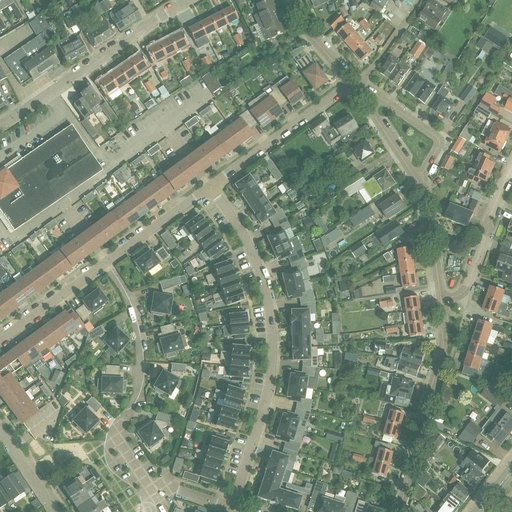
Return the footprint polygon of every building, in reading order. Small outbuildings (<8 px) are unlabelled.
[(11,0),(0,0),(0,4),(3,9),(13,3),(11,0)] [(27,0),(23,3),(29,14),(34,11),(27,0)] [(107,0),(105,0),(99,4),(104,13),(112,8),(107,0)] [(258,36),(261,43),(264,42),(264,41),(284,33),(277,17),(278,16),(271,0),(268,0),(256,5),(260,14),(254,17),(257,25),(254,26),(258,36)] [(356,0),(348,0),(350,8),(357,7),(356,0)] [(374,0),(370,6),(380,14),(387,3),(389,0),(374,0)] [(430,0),(425,9),(441,20),(448,10),(432,0),(430,0)] [(88,7),(96,19),(104,13),(99,4),(97,1),(88,7)] [(119,7),(120,9),(130,25),(141,18),(131,3),(128,4),(119,7)] [(70,8),(78,23),(86,19),(78,4),(70,8)] [(16,7),(12,10),(18,20),(22,18),(16,7)] [(231,7),(221,12),(227,25),(238,19),(231,7)] [(347,20),(353,17),(349,7),(342,10),(347,20)] [(130,25),(120,9),(116,12),(115,10),(109,14),(110,16),(120,32),(130,25)] [(418,19),(434,30),(441,20),(425,9),(418,19)] [(64,19),(69,30),(77,26),(71,15),(69,11),(65,14),(67,17),(64,19)] [(221,12),(210,18),(216,30),(227,25),(221,12)] [(41,14),(34,19),(35,20),(42,32),(50,27),(41,14)] [(328,25),(334,32),(346,21),(339,15),(328,25)] [(199,24),(205,36),(216,30),(210,18),(199,24)] [(4,60),(22,86),(32,79),(33,81),(59,64),(44,43),(48,40),(42,32),(35,20),(30,23),(38,37),(4,60)] [(95,26),(104,41),(114,35),(105,20),(95,26)] [(363,27),(367,32),(371,28),(367,23),(363,27)] [(202,38),(205,44),(208,42),(205,36),(199,24),(188,29),(194,42),(202,38)] [(337,33),(346,43),(356,33),(348,24),(337,33)] [(85,33),(94,47),(104,41),(95,26),(85,33)] [(409,33),(417,38),(418,37),(428,44),(430,45),(434,40),(432,38),(422,31),(421,32),(413,26),(409,33)] [(484,38),(502,49),(506,42),(489,30),(484,38)] [(400,39),(410,46),(413,41),(415,38),(406,31),(400,39)] [(169,39),(176,51),(187,45),(181,33),(169,39)] [(346,43),(354,52),(365,43),(356,33),(346,43)] [(232,37),(238,47),(243,44),(238,34),(232,37)] [(69,42),(77,58),(87,53),(79,36),(69,41),(69,42)] [(375,41),(379,44),(383,39),(378,36),(375,41)] [(59,47),(67,63),(77,58),(69,42),(69,41),(67,38),(56,43),(58,47),(59,47)] [(426,44),(416,38),(415,38),(413,41),(417,43),(410,54),(420,60),(427,49),(428,48),(425,46),(426,44)] [(476,47),(487,54),(492,45),(481,38),(476,47)] [(159,44),(165,57),(176,51),(169,39),(159,44)] [(354,52),(362,62),(373,52),(365,43),(354,52)] [(148,50),(154,62),(165,57),(159,44),(148,50)] [(289,54),(314,88),(325,81),(300,47),(289,54)] [(444,65),(447,61),(447,60),(429,48),(423,55),(430,60),(432,56),(444,65)] [(448,59),(451,61),(455,64),(458,59),(445,51),(442,55),(448,59)] [(470,61),(477,66),(482,59),(474,54),(470,61)] [(137,74),(147,67),(139,55),(129,62),(137,74)] [(200,60),(205,71),(213,67),(208,56),(200,60)] [(379,73),(388,79),(400,62),(391,56),(379,73)] [(182,63),(186,72),(192,70),(187,60),(182,63)] [(502,67),(511,72),(511,64),(506,60),(502,67)] [(271,70),(277,66),(273,61),(267,65),(271,70)] [(444,71),(449,74),(455,64),(451,61),(450,62),(447,61),(444,65),(446,67),(444,71)] [(119,69),(127,80),(137,74),(129,62),(119,69)] [(388,79),(398,85),(409,69),(400,62),(388,79)] [(109,76),(117,87),(127,80),(119,69),(109,76)] [(201,78),(215,99),(229,89),(227,86),(222,89),(221,88),(222,87),(211,72),(201,78)] [(405,90),(415,97),(426,80),(416,74),(405,90)] [(104,91),(107,94),(117,87),(109,76),(99,83),(102,87),(104,91)] [(273,91),(283,104),(288,100),(292,105),(301,98),(286,77),(271,88),(273,91)] [(415,97),(424,104),(436,87),(426,80),(415,97)] [(149,81),(144,85),(150,94),(150,93),(155,90),(149,81)] [(158,104),(165,99),(164,99),(169,96),(163,86),(157,89),(161,95),(162,96),(155,100),(158,104)] [(460,99),(467,104),(476,91),(469,86),(460,99)] [(495,95),(509,102),(506,109),(511,112),(511,92),(500,86),(495,95)] [(432,110),(445,119),(455,105),(445,99),(450,92),(442,87),(437,94),(441,97),(432,110)] [(80,94),(83,98),(94,114),(95,116),(100,113),(95,107),(100,103),(89,88),(80,94)] [(225,93),(229,99),(234,97),(230,90),(225,93)] [(256,99),(271,120),(280,113),(277,108),(283,104),(273,91),(267,96),(264,93),(256,99)] [(496,98),(487,93),(479,106),(498,116),(502,109),(493,104),(496,98)] [(80,123),(90,137),(96,133),(89,121),(90,120),(89,117),(94,114),(83,98),(73,105),(84,120),(80,123)] [(119,102),(126,111),(131,107),(130,106),(125,98),(119,102)] [(243,113),(252,126),(258,122),(262,127),(271,120),(256,99),(247,105),(250,109),(243,113)] [(99,107),(107,118),(113,114),(106,102),(99,107)] [(130,106),(131,107),(134,112),(138,109),(134,103),(130,106)] [(479,114),(488,119),(491,114),(478,106),(474,113),(478,116),(479,114)] [(231,128),(241,142),(250,135),(247,130),(252,126),(243,113),(241,110),(236,114),(239,117),(234,120),(236,124),(231,128)] [(322,129),(320,131),(330,146),(344,138),(346,142),(358,134),(356,130),(358,129),(349,115),(335,124),(331,127),(329,125),(329,124),(322,129)] [(324,116),(310,126),(313,131),(320,126),(322,129),(329,124),(329,125),(330,124),(327,121),(324,116)] [(184,124),(188,130),(198,122),(194,117),(184,124)] [(484,130),(505,141),(510,130),(497,123),(493,130),(486,126),(484,130)] [(219,131),(232,149),(241,142),(231,128),(228,124),(219,131)] [(0,212),(13,231),(102,170),(71,125),(4,171),(5,171),(0,174),(0,212)] [(460,136),(469,142),(472,137),(468,133),(471,128),(466,126),(460,136)] [(485,145),(499,152),(505,141),(484,130),(481,135),(489,138),(485,145)] [(214,143),(223,155),(232,149),(219,131),(210,137),(212,141),(214,143)] [(466,141),(459,137),(456,143),(462,147),(466,141)] [(352,149),(361,163),(375,154),(366,140),(352,149)] [(201,169),(215,159),(216,160),(223,155),(214,143),(193,158),(201,169)] [(147,152),(150,157),(161,149),(157,144),(147,152)] [(274,155),(279,163),(287,158),(281,150),(274,155)] [(333,156),(339,163),(347,157),(342,150),(333,156)] [(478,167),(490,173),(494,164),(488,161),(489,157),(480,153),(476,162),(480,163),(478,167)] [(441,167),(449,171),(455,159),(447,155),(441,167)] [(272,175),(278,171),(270,160),(264,164),(272,175)] [(164,177),(174,191),(181,186),(180,184),(194,174),(186,163),(166,178),(165,176),(164,177)] [(340,176),(348,187),(361,178),(354,167),(340,176)] [(468,179),(478,183),(480,179),(486,182),(490,173),(478,167),(476,172),(472,170),(471,170),(470,170),(469,171),(469,172),(468,172),(468,173),(468,174),(469,174),(469,175),(470,175),(468,179)] [(364,188),(371,200),(377,196),(383,192),(395,184),(385,170),(374,177),(374,178),(366,183),(362,185),(364,188)] [(282,177),(278,171),(272,175),(276,181),(282,177)] [(331,172),(326,175),(332,188),(338,186),(331,172)] [(240,197),(241,196),(256,186),(249,175),(234,185),(235,187),(234,187),(240,197)] [(155,183),(166,197),(174,191),(164,177),(155,183)] [(457,185),(462,188),(465,180),(460,178),(457,185)] [(156,204),(166,197),(155,183),(152,179),(143,186),(144,187),(146,190),(156,204)] [(288,181),(281,185),(286,192),(292,187),(288,181)] [(359,191),(355,184),(345,190),(349,197),(359,191)] [(147,211),(156,204),(146,190),(144,187),(143,186),(143,185),(134,192),(137,196),(147,211)] [(247,205),(262,195),(256,186),(241,196),(247,205)] [(303,201),(309,197),(305,189),(299,193),(303,201)] [(137,196),(134,192),(132,191),(123,197),(128,203),(138,217),(147,211),(137,196)] [(81,200),(85,205),(95,197),(91,192),(81,200)] [(253,214),(268,204),(262,195),(247,205),(253,214)] [(379,206),(388,220),(406,208),(397,195),(379,206)] [(470,207),(475,209),(478,202),(473,199),(470,207)] [(300,201),(294,205),(297,210),(303,206),(300,201)] [(118,210),(129,224),(138,217),(128,203),(118,210)] [(268,204),(253,214),(252,214),(253,215),(250,217),(254,223),(257,221),(259,224),(260,223),(261,224),(269,219),(273,224),(285,218),(278,208),(273,211),(268,204)] [(445,218),(456,223),(462,209),(450,205),(445,218)] [(359,213),(365,221),(375,215),(370,206),(359,213)] [(456,223),(468,227),(473,214),(462,209),(456,223)] [(109,217),(110,218),(111,218),(120,231),(129,224),(118,210),(109,217)] [(190,233),(204,222),(199,215),(195,218),(193,215),(185,221),(187,224),(185,226),(180,229),(186,237),(191,234),(190,233)] [(111,218),(110,218),(90,233),(98,244),(112,234),(113,236),(120,231),(111,218)] [(271,248),(287,241),(283,231),(289,228),(285,218),(273,224),(275,230),(268,233),(270,236),(266,237),(267,240),(267,242),(268,245),(270,246),(271,248)] [(311,219),(303,222),(308,232),(315,229),(311,219)] [(48,224),(52,229),(56,226),(53,221),(48,224)] [(186,245),(188,249),(211,232),(204,222),(190,233),(191,234),(195,239),(186,245)] [(377,235),(384,246),(404,233),(396,222),(377,235)] [(43,227),(47,232),(52,229),(48,224),(43,227)] [(321,235),(328,231),(324,225),(317,229),(321,235)] [(324,237),(329,244),(342,236),(337,228),(324,237)] [(199,246),(203,250),(204,252),(218,242),(211,232),(188,249),(191,252),(199,246)] [(162,238),(170,249),(175,245),(167,235),(162,238)] [(287,241),(271,248),(272,250),(271,252),(273,255),(275,256),(276,259),(279,257),(280,260),(287,257),(290,263),(303,259),(304,258),(301,251),(300,252),(297,247),(299,246),(295,237),(294,238),(287,241)] [(68,261),(72,266),(79,261),(78,259),(91,249),(83,238),(63,253),(68,261)] [(196,256),(202,264),(205,262),(208,260),(210,263),(222,254),(220,251),(223,249),(218,242),(204,252),(203,250),(199,254),(196,256)] [(349,250),(355,258),(367,250),(361,242),(349,250)] [(134,263),(143,275),(159,263),(160,265),(170,258),(162,247),(153,254),(150,251),(145,255),(143,252),(137,256),(139,259),(134,263)] [(398,250),(399,262),(413,260),(412,248),(398,250)] [(500,281),(511,284),(511,275),(511,276),(511,275),(511,250),(509,258),(501,255),(496,270),(503,272),(500,281)] [(63,273),(72,266),(68,261),(63,253),(62,251),(52,258),(63,273)] [(383,256),(386,261),(391,258),(388,253),(383,256)] [(53,280),(63,273),(52,258),(43,265),(53,280)] [(303,259),(290,263),(291,269),(284,271),(285,274),(281,275),(282,278),(281,280),(282,283),(284,284),(284,286),(301,282),(308,280),(305,269),(303,259)] [(371,259),(364,263),(368,269),(374,265),(371,259)] [(174,260),(170,263),(174,268),(178,265),(174,260)] [(399,262),(401,275),(415,273),(413,260),(399,262)] [(206,280),(233,271),(229,261),(213,267),(215,273),(201,278),(202,282),(206,280)] [(33,272),(43,287),(53,280),(43,265),(33,272)] [(363,275),(361,269),(352,272),(355,279),(363,275)] [(220,287),(236,281),(233,271),(206,280),(208,284),(218,281),(220,287)] [(23,279),(34,294),(43,287),(33,272),(23,279)] [(401,275),(403,288),(417,286),(415,273),(401,275)] [(173,287),(181,284),(179,277),(160,283),(162,290),(161,296),(151,294),(150,302),(152,303),(151,312),(153,312),(153,314),(161,316),(161,313),(168,315),(168,314),(177,316),(178,305),(170,304),(173,287)] [(24,301),(34,294),(23,279),(14,286),(24,301)] [(340,281),(342,293),(351,291),(348,279),(340,281)] [(213,300),(240,290),(236,281),(220,287),(222,292),(212,296),(213,300)] [(300,304),(314,302),(311,291),(304,293),(301,282),(284,286),(285,289),(284,290),(285,294),(286,295),(287,298),(291,297),(291,300),(299,298),(300,304)] [(4,293),(15,308),(24,301),(14,286),(4,293)] [(486,298),(501,303),(503,296),(511,299),(511,292),(509,292),(505,291),(490,286),(486,298)] [(386,295),(396,294),(395,287),(385,288),(386,295)] [(75,311),(83,322),(90,317),(88,315),(107,302),(98,289),(93,293),(91,290),(85,295),(87,298),(82,301),(84,304),(75,311)] [(224,300),(227,306),(243,300),(240,290),(213,300),(214,303),(224,300)] [(0,296),(0,307),(5,315),(15,308),(4,293),(0,296)] [(405,299),(407,311),(420,309),(418,297),(405,299)] [(501,303),(486,298),(482,309),(497,314),(501,315),(501,316),(509,319),(511,314),(506,312),(508,305),(501,303)] [(291,324),(308,323),(308,314),(314,313),(314,302),(300,304),(301,310),(291,311),(291,312),(289,312),(290,324),(291,324)] [(196,305),(199,315),(206,313),(205,313),(208,312),(205,303),(202,304),(196,305)] [(407,311),(409,324),(422,322),(420,309),(407,311)] [(231,312),(231,315),(223,316),(225,327),(229,326),(247,324),(246,314),(242,314),(241,310),(231,312)] [(65,313),(55,320),(66,335),(72,330),(74,334),(83,327),(74,314),(68,318),(65,313)] [(199,315),(198,315),(200,323),(207,321),(206,313),(199,315)] [(55,320),(46,327),(57,341),(66,335),(55,320)] [(479,321),(475,332),(489,337),(491,330),(493,325),(479,321)] [(409,324),(411,337),(424,335),(422,322),(409,324)] [(308,323),(291,324),(291,336),(309,335),(309,332),(314,332),(313,323),(308,323)] [(167,354),(167,357),(175,355),(174,352),(183,350),(182,347),(185,346),(183,337),(180,338),(177,331),(175,331),(173,324),(159,328),(161,335),(158,336),(161,344),(157,345),(159,352),(162,351),(164,355),(167,354)] [(229,326),(225,327),(223,327),(224,337),(234,336),(234,339),(244,338),(244,335),(248,334),(247,324),(229,326)] [(98,337),(116,354),(128,341),(122,335),(124,333),(117,327),(107,337),(103,333),(106,332),(102,325),(88,333),(84,345),(98,337)] [(383,330),(383,334),(387,333),(387,334),(398,332),(396,326),(386,327),(386,329),(383,329),(383,330)] [(506,329),(498,326),(496,332),(504,334),(506,329)] [(60,345),(57,341),(46,327),(37,334),(47,348),(50,352),(60,345)] [(439,337),(438,327),(431,328),(432,338),(439,337)] [(475,332),(471,344),(486,348),(487,343),(489,337),(475,332)] [(41,359),(50,352),(47,348),(37,334),(28,341),(41,359)] [(292,348),(309,348),(309,335),(291,336),(292,348)] [(29,362),(32,365),(41,359),(28,341),(18,347),(29,362)] [(374,355),(378,355),(378,353),(385,354),(386,345),(374,343),(373,348),(375,349),(374,355)] [(467,355),(482,359),(484,353),(497,357),(498,352),(471,344),(467,355)] [(220,356),(248,358),(249,348),(231,346),(231,353),(220,352),(220,356)] [(405,346),(401,359),(421,365),(426,350),(417,348),(416,350),(405,346)] [(18,347),(9,354),(15,362),(17,360),(22,366),(23,366),(29,362),(18,347)] [(302,367),(316,368),(315,348),(309,348),(292,348),(291,348),(291,360),(292,360),(292,361),(302,361),(302,367)] [(346,353),(345,360),(352,361),(353,354),(346,353)] [(0,361),(11,375),(14,372),(9,366),(15,362),(9,354),(0,361)] [(482,359),(467,355),(464,366),(478,371),(487,374),(489,369),(480,366),(482,359)] [(230,367),(247,368),(248,358),(220,356),(220,360),(230,361),(230,367)] [(388,368),(389,361),(377,359),(376,367),(388,368)] [(397,371),(416,377),(420,366),(421,366),(421,365),(401,359),(397,371)] [(0,379),(1,382),(9,376),(11,375),(0,361),(0,360),(0,379)] [(163,392),(169,396),(174,388),(177,390),(181,382),(178,381),(182,373),(185,373),(186,365),(171,364),(170,372),(171,372),(169,375),(160,370),(156,378),(159,379),(154,387),(156,388),(155,390),(162,394),(163,392)] [(498,365),(492,382),(504,386),(511,369),(498,365)] [(110,397),(121,397),(121,391),(125,391),(125,382),(121,382),(121,374),(119,374),(119,367),(105,366),(105,373),(102,373),(101,393),(110,393),(110,397)] [(246,379),(247,368),(230,367),(224,366),(223,377),(232,378),(232,381),(242,382),(242,378),(246,379)] [(316,368),(302,367),(301,373),(294,372),(293,375),(290,374),(289,377),(288,379),(287,382),(288,384),(288,386),(305,389),(316,390),(319,368),(316,368)] [(379,377),(387,379),(389,374),(369,368),(367,374),(379,377)] [(53,376),(61,380),(64,374),(55,370),(53,376)] [(0,382),(0,393),(2,396),(16,385),(9,376),(1,382),(0,382)] [(50,382),(59,386),(61,380),(53,376),(50,382)] [(391,386),(413,392),(415,383),(393,377),(391,386)] [(384,402),(395,405),(397,397),(411,401),(413,392),(391,386),(391,387),(381,384),(377,401),(384,402)] [(2,396),(9,405),(23,394),(16,385),(2,396)] [(296,409),(309,412),(311,401),(304,400),(305,389),(288,386),(288,388),(286,390),(285,393),(287,395),(286,398),(290,398),(289,401),(297,402),(296,409)] [(214,394),(241,402),(244,392),(227,387),(225,393),(215,390),(214,394)] [(496,408),(499,410),(501,407),(510,396),(499,387),(487,401),(496,408)] [(199,389),(196,399),(200,400),(202,394),(204,395),(205,390),(199,389)] [(9,405),(15,414),(30,404),(23,394),(9,405)] [(221,406),(238,412),(241,402),(214,394),(213,398),(223,401),(221,406)] [(76,428),(82,435),(84,433),(85,434),(92,427),(94,429),(100,423),(93,416),(101,407),(91,397),(85,403),(88,406),(73,421),(78,426),(76,428)] [(15,414),(22,423),(36,413),(30,404),(15,414)] [(208,413),(235,421),(238,412),(221,406),(219,412),(209,409),(208,413)] [(496,411),(490,419),(494,423),(496,424),(509,435),(511,431),(511,418),(506,414),(508,412),(501,407),(499,410),(496,408),(495,410),(496,411)] [(279,425),(303,433),(309,412),(296,409),(294,415),(287,413),(286,415),(282,414),(281,417),(280,418),(279,421),(280,423),(279,425)] [(387,423),(401,426),(404,414),(391,410),(387,423)] [(150,446),(151,448),(158,443),(157,441),(165,436),(161,430),(166,426),(167,424),(169,424),(172,417),(157,412),(155,420),(156,420),(136,435),(141,442),(143,440),(148,448),(150,446)] [(210,425),(232,432),(235,421),(208,413),(207,417),(212,419),(210,425)] [(197,416),(191,414),(189,421),(195,423),(197,416)] [(496,424),(494,423),(490,419),(482,429),(483,430),(480,434),(492,445),(494,442),(500,446),(509,435),(496,424)] [(185,429),(193,431),(195,423),(189,421),(188,421),(185,429)] [(464,430),(475,439),(483,430),(471,421),(464,430)] [(384,435),(397,439),(401,426),(387,423),(384,435)] [(283,449),(296,453),(303,433),(279,425),(278,428),(276,429),(275,432),(276,434),(275,437),(279,438),(278,441),(285,443),(283,449)] [(208,447),(225,453),(228,443),(224,441),(225,438),(215,435),(214,438),(206,436),(203,445),(208,447)] [(344,438),(336,436),(334,442),(342,445),(344,438)] [(496,455),(499,447),(481,442),(478,450),(496,455)] [(334,444),(331,456),(338,458),(341,446),(334,444)] [(195,454),(222,462),(225,453),(208,447),(206,453),(196,450),(195,454)] [(268,458),(266,464),(291,472),(296,453),(283,449),(281,455),(271,452),(269,459),(268,458)] [(380,449),(377,461),(390,465),(393,453),(389,451),(380,449)] [(202,467),(219,472),(222,462),(195,454),(193,458),(204,461),(202,467)] [(176,458),(172,471),(179,474),(183,461),(176,458)] [(373,474),(386,477),(390,465),(377,461),(373,474)] [(447,467),(457,473),(459,468),(449,463),(447,467)] [(266,470),(264,476),(278,481),(286,483),(287,484),(291,472),(266,464),(265,470),(266,470)] [(461,477),(475,489),(485,476),(471,465),(461,477)] [(201,481),(210,484),(211,481),(215,482),(219,472),(202,467),(198,477),(202,478),(201,481)] [(447,482),(452,486),(457,479),(445,470),(442,474),(449,479),(447,482)] [(419,477),(427,483),(431,478),(424,471),(419,477)] [(0,494),(7,504),(24,492),(12,474),(0,483),(6,490),(0,494)] [(69,498),(91,483),(96,480),(93,477),(89,480),(84,483),(80,476),(76,479),(63,488),(69,498)] [(278,481),(264,476),(258,495),(260,496),(259,499),(270,502),(269,503),(276,505),(276,504),(295,510),(296,507),(298,508),(302,497),(275,488),(278,481)] [(328,511),(332,501),(322,498),(326,485),(316,482),(310,501),(317,503),(314,510),(317,511),(316,511),(328,511)] [(69,498),(76,508),(89,499),(85,493),(94,487),(91,483),(69,498)] [(304,489),(287,484),(286,483),(285,488),(309,495),(310,491),(304,489)] [(459,483),(451,494),(463,504),(472,494),(459,483)] [(413,497),(419,502),(427,492),(417,484),(413,497)] [(335,495),(333,502),(332,501),(328,511),(344,511),(350,511),(356,495),(347,492),(345,498),(335,495)] [(443,503),(453,511),(456,511),(463,504),(451,494),(443,503)] [(76,508),(78,511),(91,511),(105,503),(103,500),(94,506),(89,499),(76,508)] [(381,511),(382,511),(368,507),(369,504),(358,500),(353,511),(381,511)] [(91,511),(99,511),(107,507),(105,503),(91,511)] [(435,511),(453,511),(443,503),(435,511)]
